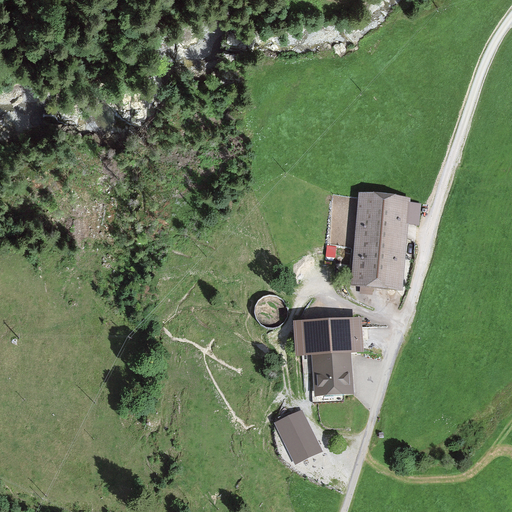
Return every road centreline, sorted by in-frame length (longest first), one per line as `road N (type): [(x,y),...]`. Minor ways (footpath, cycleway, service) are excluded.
road 1 (track): [(511,16),(485,61),(411,300)]
road 2 (unclassified): [(343,511),(411,300)]
